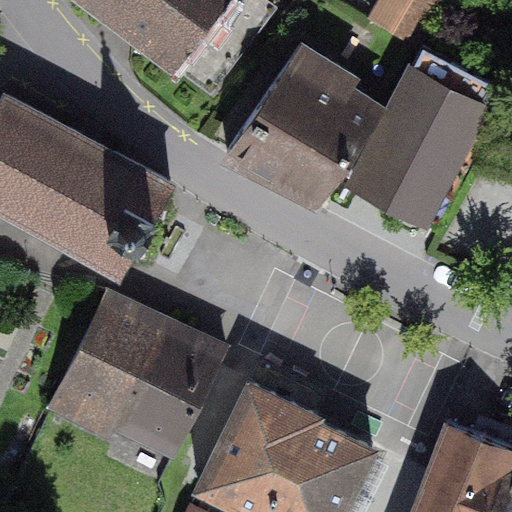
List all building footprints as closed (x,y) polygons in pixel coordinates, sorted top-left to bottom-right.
[(98,0),(182,64),(231,0),(98,0)] [(280,13),(263,0),(231,0),(182,64),(180,66),(218,95),(280,13)] [(383,0),(371,19),(419,48),(448,0),(383,0)] [(299,53),(238,145),(333,207),(394,116),(299,53)] [(423,75),(361,202),(441,241),(503,114),(423,75)] [(8,92),(0,106),(0,210),(116,274),(143,225),(160,235),(185,189),(8,92)] [(157,473),(219,348),(111,295),(50,421),(157,473)] [(347,511),(384,436),(252,373),(198,486),(253,511),(347,511)] [(503,511),(511,492),(511,442),(451,416),(408,511),(503,511)] [(511,511),(511,492),(503,511),(511,511)] [(215,511),(191,501),(186,511),(215,511)]
